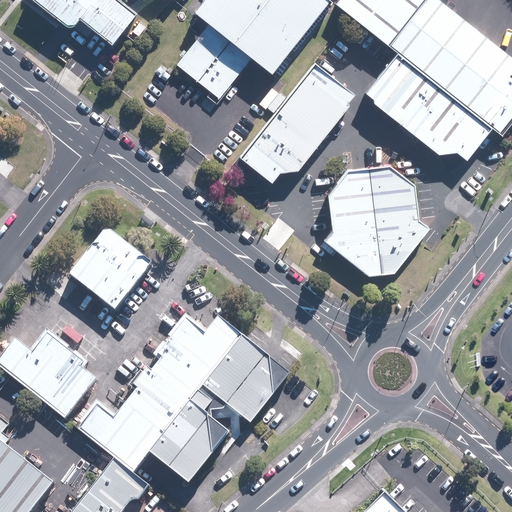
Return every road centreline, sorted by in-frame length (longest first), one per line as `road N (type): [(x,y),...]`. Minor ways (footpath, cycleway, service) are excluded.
road 1 (secondary): [(282,288),(96,140)]
road 2 (residential): [(0,262),(96,140)]
road 3 (secondary): [(389,338),(485,255)]
road 4 (secondary): [(96,140),(0,64)]
